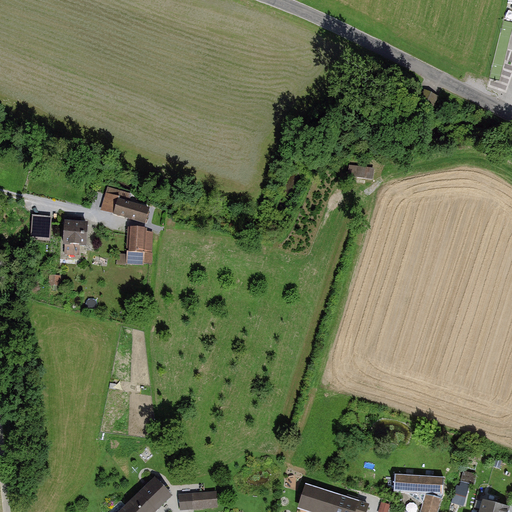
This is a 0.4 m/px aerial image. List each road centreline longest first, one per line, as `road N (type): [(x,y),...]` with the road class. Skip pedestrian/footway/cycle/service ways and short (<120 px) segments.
road 1 (residential): [(276,0),(511,117)]
road 2 (track): [(370,192),(405,168),(460,156),(483,155),(511,168)]
